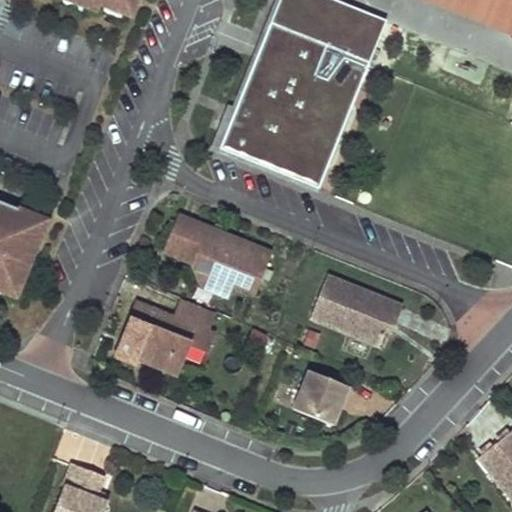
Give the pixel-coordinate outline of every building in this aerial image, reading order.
[(86,0),(100,6),(102,0),(112,0),(133,8),(136,0),(86,0)] [(280,29),(291,0),(278,0),(269,25),(280,29)] [(374,50),(386,21),(332,0),(291,0),(280,29),(313,43),(319,28),(374,50)] [(511,28),(440,0),(417,0),(511,37),(511,28)] [(511,0),(440,0),(511,28),(511,0)] [(318,191),(374,50),(319,28),(313,43),(280,29),(269,25),(264,37),(271,40),(262,63),(255,60),(231,118),(218,151),(318,191)] [(262,63),(271,40),(264,37),(255,60),(262,63)] [(218,151),(231,118),(225,115),(211,149),(218,151)] [(12,221),(16,211),(0,204),(0,222),(10,227),(12,221)] [(42,233),(46,223),(45,223),(16,211),(12,221),(42,233)] [(185,247),(195,224),(176,217),(166,240),(185,247)] [(0,282),(19,290),(42,233),(12,221),(10,227),(0,222),(0,282)] [(185,247),(166,240),(162,251),(191,262),(202,286),(207,285),(211,283),(215,282),(220,281),(224,281),(254,293),(269,254),(229,239),(230,238),(195,224),(185,247)] [(400,310),(326,278),(308,319),(376,349),(383,334),(387,325),(393,327),(400,310)] [(0,293),(15,299),(19,290),(0,282),(0,293)] [(174,318),(134,304),(129,321),(147,329),(141,344),(133,342),(126,356),(138,361),(171,376),(178,358),(170,356),(179,343),(206,353),(213,335),(204,333),(214,313),(181,302),(174,318)] [(389,336),(393,327),(387,325),(383,334),(389,336)] [(347,388),(307,372),(292,410),(332,426),(347,388)] [(511,430),(488,450),(477,459),(511,502),(511,430)] [(87,471),(71,465),(52,511),(102,511),(105,504),(101,503),(93,500),(95,494),(102,477),(87,471)] [(103,497),(95,494),(93,500),(101,503),(103,497)]
